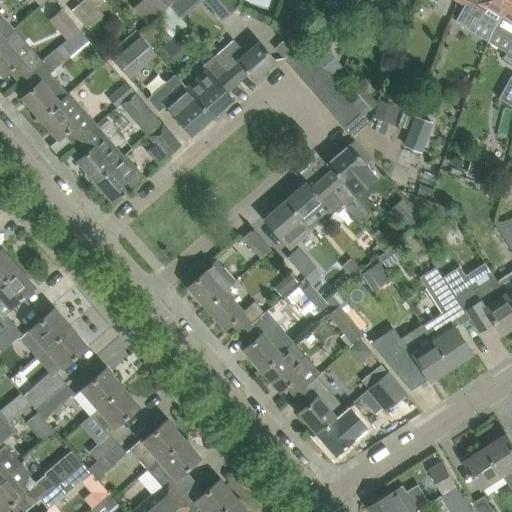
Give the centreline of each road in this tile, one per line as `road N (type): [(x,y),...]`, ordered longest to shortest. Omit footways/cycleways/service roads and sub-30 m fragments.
road 1 (residential): [(144,298),(314,143),(300,98),(275,86),(249,95),(94,237)]
road 2 (residential): [(324,500),(144,298)]
road 3 (residential): [(324,500),(511,380)]
road 4 (residential): [(94,237),(0,125)]
